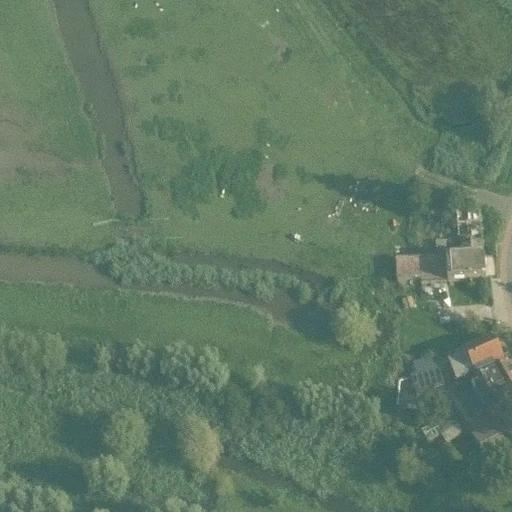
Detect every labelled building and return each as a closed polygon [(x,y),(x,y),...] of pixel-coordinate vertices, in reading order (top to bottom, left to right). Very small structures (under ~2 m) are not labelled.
[(449,259),(481,257),(477,211),(446,213),(449,259)] [(446,244),(417,246),(418,262),(447,259),(446,244)] [(481,257),(449,259),(447,259),(418,262),(395,263),(397,284),(420,283),(420,285),(447,283),(447,284),(485,281),(483,262),(481,262),(481,257)] [(462,355),(446,361),(456,383),(472,376),(475,380),(504,367),(491,339),(461,353),(462,355)] [(417,377),(437,371),(434,360),(414,366),(417,377)] [(478,399),(466,405),(475,421),(486,414),(487,415),(511,401),(511,367),(510,364),(470,385),(478,399)] [(417,377),(408,380),(414,398),(443,388),(437,371),(417,377)] [(455,411),(436,423),(420,433),(427,443),(442,433),(447,429),(452,436),(466,427),(455,411)] [(487,462),(507,449),(492,426),(472,439),(487,462)]
